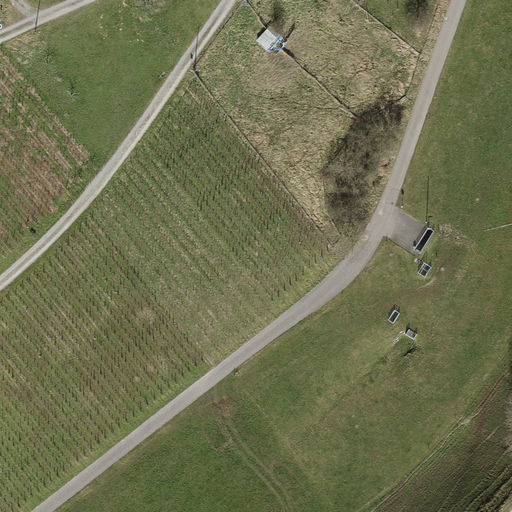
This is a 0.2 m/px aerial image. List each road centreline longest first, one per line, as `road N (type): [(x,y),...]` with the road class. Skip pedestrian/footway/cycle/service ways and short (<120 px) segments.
road 1 (unclassified): [(461,0),(380,228),(347,272),(44,511)]
road 2 (track): [(0,284),(51,240),(140,131),(230,0)]
